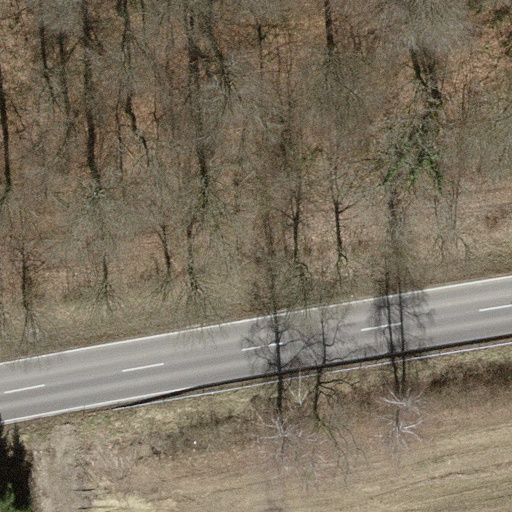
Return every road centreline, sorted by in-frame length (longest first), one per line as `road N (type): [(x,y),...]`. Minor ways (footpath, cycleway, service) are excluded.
road 1 (secondary): [(0,395),(511,308)]
road 2 (track): [(328,220),(449,52),(511,17)]
